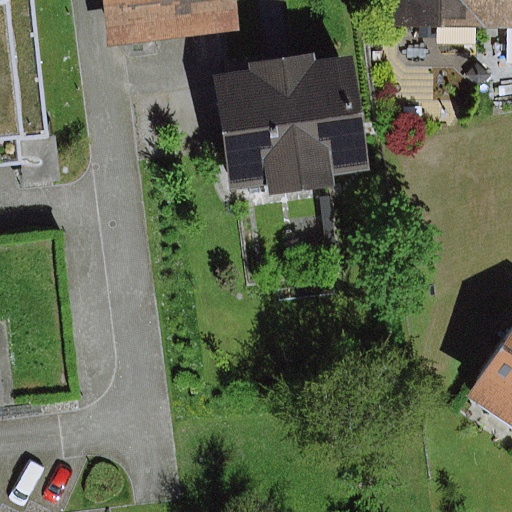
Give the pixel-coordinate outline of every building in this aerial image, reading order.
[(22,0),(0,0),(0,163),(14,162),(12,141),(36,138),(22,0)] [(228,0),(97,0),(102,40),(231,27),(228,0)] [(511,0),(394,0),(394,25),(506,26),(506,59),(511,59),(511,0)] [(226,73),(206,75),(220,191),(258,187),(259,196),(327,187),(326,179),(359,175),(344,55),(314,59),(312,50),(276,55),(224,61),(226,73)] [(511,284),(511,112),(405,127),(424,294),(511,284)] [(511,315),(454,397),(511,438),(511,315)]
